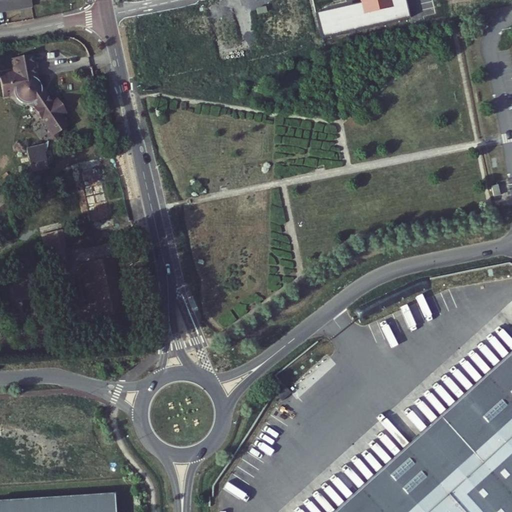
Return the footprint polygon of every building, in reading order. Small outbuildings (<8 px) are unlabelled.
[(32,0),(0,0),(0,11),(33,5),(32,0)] [(359,0),(360,3),(319,13),(324,36),(410,16),(406,0),(359,0)] [(266,6),(256,8),(258,15),(267,12),(266,6)] [(56,101),(46,86),(45,86),(45,85),(45,84),(44,84),(44,83),(43,82),(40,55),(18,57),(20,71),(5,73),(7,95),(16,94),(19,97),(20,98),(22,100),(23,101),(24,102),(24,103),(26,103),(28,104),(30,105),(32,105),(36,108),(39,111),(38,115),(41,117),(43,118),(54,132),(53,139),(61,140),(62,133),(72,126),(66,116),(71,113),(61,98),(56,101)] [(53,169),(50,144),(32,149),(35,171),(53,169)] [(107,192),(104,172),(110,171),(107,156),(75,163),(80,198),(107,192)] [(493,188),(496,197),(507,195),(505,185),(493,188)] [(111,215),(107,192),(80,198),(82,214),(86,232),(120,226),(118,214),(111,215)] [(65,236),(63,227),(46,230),(47,239),(65,236)] [(67,248),(65,236),(47,239),(49,253),(67,248)] [(71,274),(67,248),(49,253),(52,268),(53,276),(71,274)] [(122,305),(111,253),(82,260),(92,312),(122,305)] [(74,292),(71,274),(53,276),(57,295),(74,292)] [(511,511),(511,351),(333,511),(511,511)] [(115,511),(115,493),(0,500),(0,511),(115,511)]
